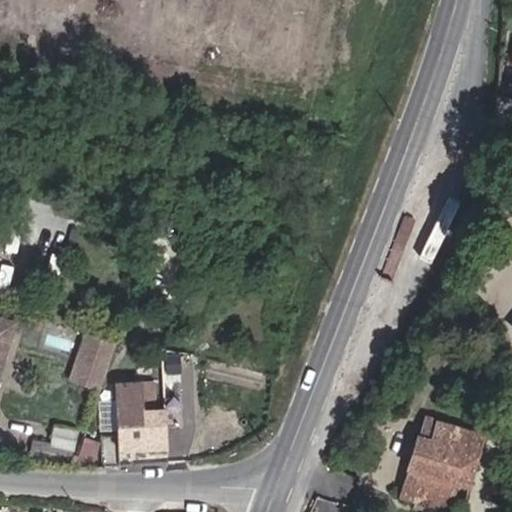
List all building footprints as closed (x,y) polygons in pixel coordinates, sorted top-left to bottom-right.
[(0,386),(20,322),(0,317),(0,386)] [(105,387),(113,341),(80,334),(71,381),(105,387)] [(147,434),(146,416),(145,392),(126,391),(126,412),(119,412),(120,433),(147,434)] [(168,415),(146,416),(147,434),(120,433),(121,456),(171,452),(168,415)] [(455,487),(466,491),(485,438),(428,417),(419,439),(416,438),(405,468),(409,470),(400,494),(445,511),(455,487)] [(77,439),(52,434),(51,438),(34,435),(30,455),(73,464),(77,439)] [(76,460),(93,461),(93,452),(99,451),(100,439),(85,435),(76,460)] [(93,461),(94,467),(111,467),(110,451),(99,451),(93,452),(93,461)]
